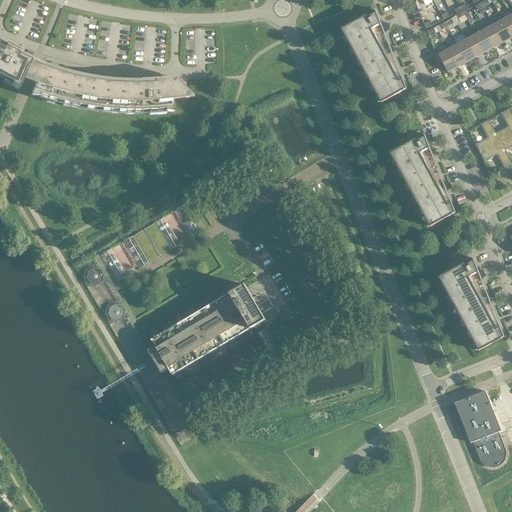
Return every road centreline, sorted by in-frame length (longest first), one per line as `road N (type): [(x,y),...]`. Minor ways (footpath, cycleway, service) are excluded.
road 1 (unclassified): [(433,388),(281,11)]
road 2 (residential): [(281,11),(177,19),(64,0)]
road 3 (unclassified): [(480,511),(433,388)]
road 4 (residential): [(439,111),(392,0)]
